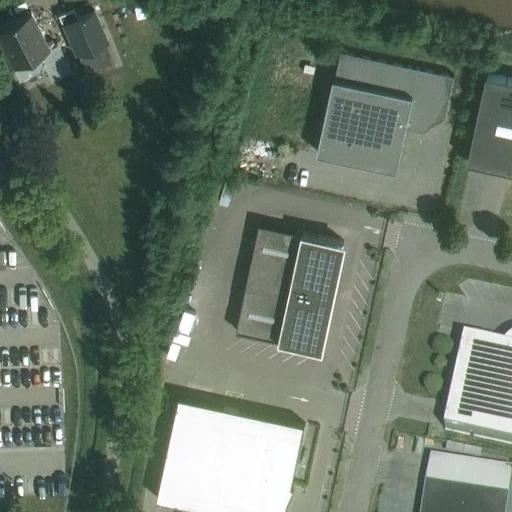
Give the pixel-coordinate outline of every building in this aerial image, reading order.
[(104,39),(92,10),(77,16),(73,7),(59,13),(75,52),(76,51),(85,74),(113,62),(104,40),(104,39)] [(46,42),(30,10),(0,24),(0,45),(10,66),(11,65),(18,79),(43,66),(50,78),(69,68),(56,41),(53,43),(51,39),(46,42)] [(422,129),(444,115),(453,73),(340,49),(334,76),(333,76),(316,151),(396,168),(405,125),(422,129)] [(511,169),(511,76),(486,71),(467,159),(511,169)] [(343,240),(304,231),(258,222),(235,330),(320,348),(343,240)] [(511,339),(511,340),(508,342),(506,344),(504,347),(464,338),(444,431),(511,445),(511,339)] [(178,395),(157,497),(227,511),(284,511),(287,499),(294,485),(290,484),(304,422),(178,395)] [(511,511),(511,480),(511,476),(511,470),(431,458),(425,484),(420,511),(511,511)]
